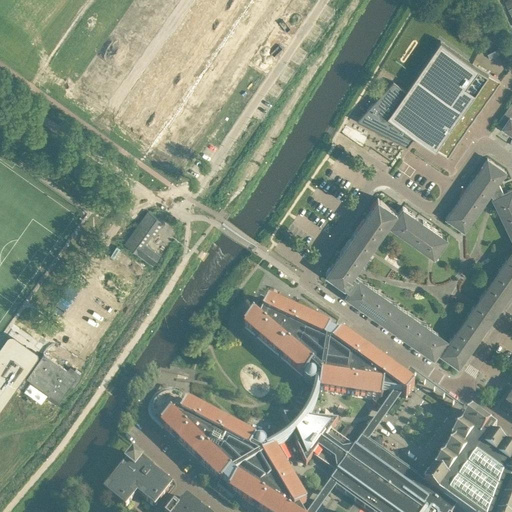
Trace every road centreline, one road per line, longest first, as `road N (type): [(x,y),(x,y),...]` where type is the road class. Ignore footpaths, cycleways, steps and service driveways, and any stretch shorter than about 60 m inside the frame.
road 1 (unclassified): [(242,0),(21,323),(38,335)]
road 2 (residential): [(458,387),(345,314),(307,279)]
road 3 (residential): [(511,160),(486,145),(435,209),(378,175)]
road 4 (residential): [(378,175),(307,279)]
